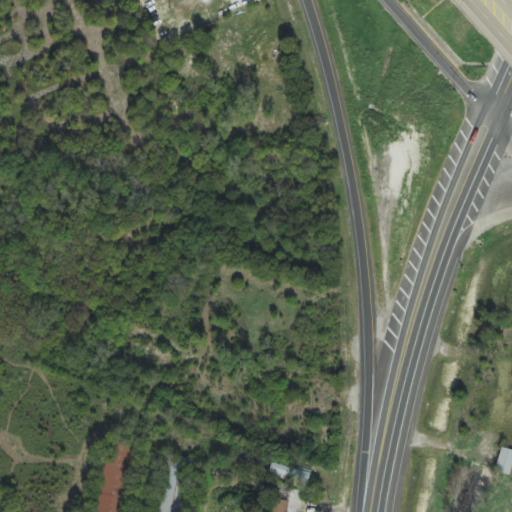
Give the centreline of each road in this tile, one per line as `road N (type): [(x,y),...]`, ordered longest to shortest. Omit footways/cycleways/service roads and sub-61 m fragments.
road 1 (trunk): [(308,0),(342,122),(378,462)]
road 2 (primary): [(374,511),(378,462),(433,269)]
road 3 (primary): [(433,269),(511,84)]
road 4 (trunk): [(390,0),(511,138)]
